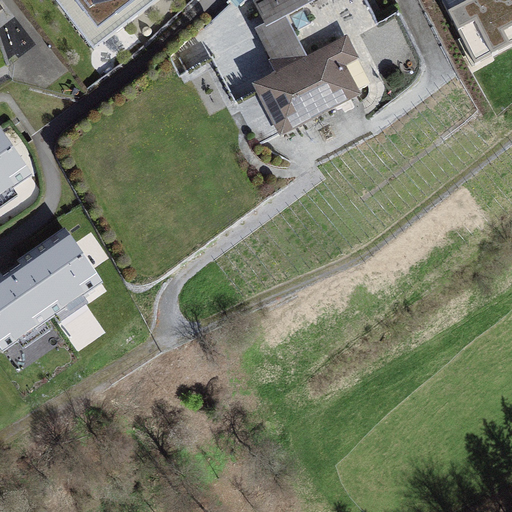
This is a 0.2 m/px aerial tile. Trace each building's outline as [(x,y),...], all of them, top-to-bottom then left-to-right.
[(52,0),(94,53),(160,3),(157,0),(52,0)] [(258,33),(279,76),(254,88),(278,139),(361,100),(345,66),(359,60),(349,39),(306,59),(288,21),(330,0),(259,0),(255,4),(268,28),(258,33)] [(511,0),(440,0),(474,63),(511,42),(511,0)] [(0,129),(0,204),(35,181),(0,129)] [(69,235),(0,282),(0,350),(4,356),(105,287),(69,235)]
